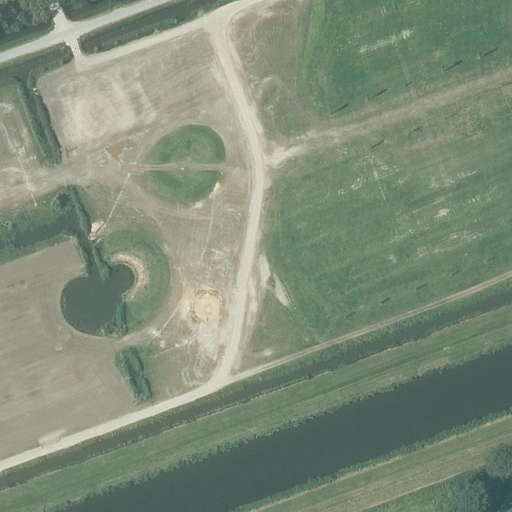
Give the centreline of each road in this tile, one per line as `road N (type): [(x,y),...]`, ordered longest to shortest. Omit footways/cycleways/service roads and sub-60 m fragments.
road 1 (track): [(255,0),(225,12),(215,27),(258,174),(231,349),(214,385)]
road 2 (track): [(511,273),(214,385)]
road 3 (track): [(214,385),(0,465)]
road 4 (track): [(68,32),(81,66),(219,18)]
